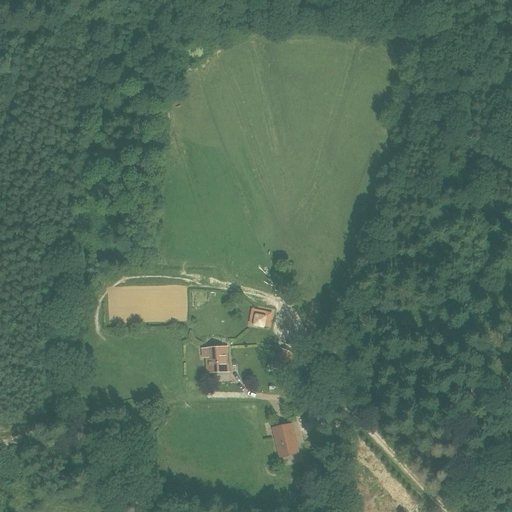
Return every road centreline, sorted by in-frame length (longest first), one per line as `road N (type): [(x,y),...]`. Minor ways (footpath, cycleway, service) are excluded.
road 1 (track): [(435,511),(371,429),(328,402),(240,397),(142,408)]
road 2 (track): [(442,511),(501,316)]
